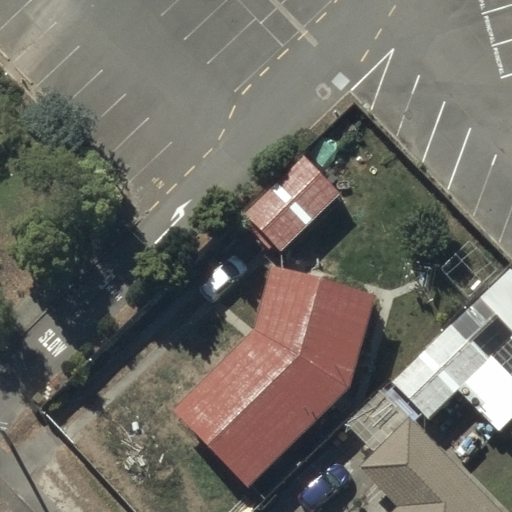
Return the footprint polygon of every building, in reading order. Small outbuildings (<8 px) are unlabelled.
[(0,157),(0,228),(44,225),(39,155),(0,157)] [(253,214),(289,249),(347,193),(313,157),(253,214)] [(264,333),(179,406),(254,487),(358,389),(384,301),(282,271),(264,333)] [(395,382),(429,419),(460,390),(499,431),(511,419),(511,343),(490,364),(454,326),(395,382)] [(397,511),(502,511),(413,420),(365,467),(403,507),(397,511)]
